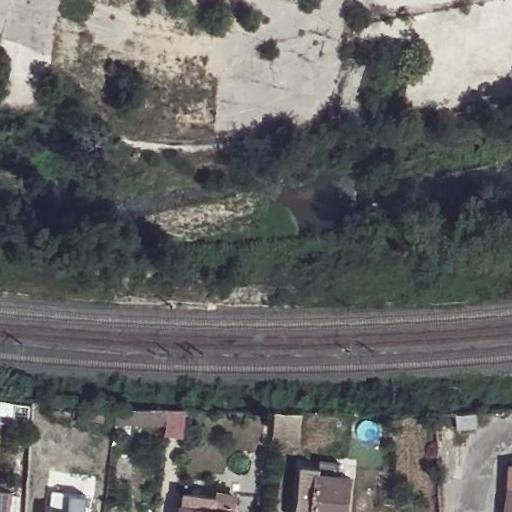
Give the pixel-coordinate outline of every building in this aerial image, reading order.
[(15,397),(0,395),(0,411),(13,412),(15,397)] [(85,408),(83,421),(102,423),(104,411),(85,408)] [(163,423),(165,409),(113,408),(114,423),(163,423)] [(182,436),(185,409),(167,409),(164,435),(182,436)] [(299,445),(302,412),(273,412),(270,442),(299,445)] [(338,477),(339,463),(320,462),(319,469),(318,475),(338,477)] [(312,511),(317,475),(318,475),(319,469),(301,467),(295,511),(312,511)] [(345,511),(349,479),(338,477),(318,475),(317,475),(312,511),(345,511)] [(0,511),(10,511),(14,490),(0,488),(0,511)] [(84,511),(86,495),(51,490),(49,510),(62,511),(84,511)] [(235,511),(236,511),(214,508),(216,496),(184,492),(181,511),(235,511)]
